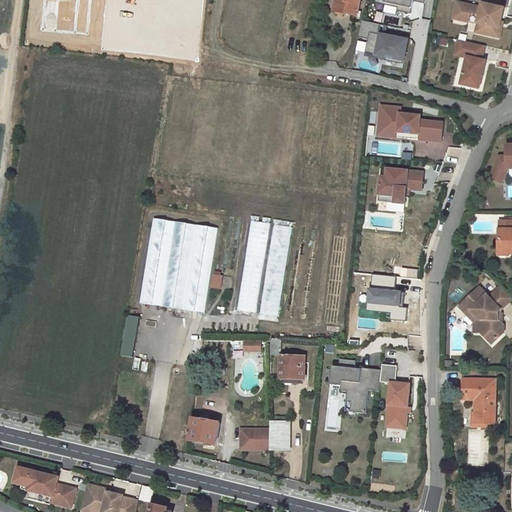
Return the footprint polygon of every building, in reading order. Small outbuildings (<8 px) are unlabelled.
[(360,0),(336,0),(334,9),(358,14),(360,0)] [(375,0),(375,2),(386,4),(382,23),(400,27),(403,12),(421,16),(424,0),(375,0)] [(501,23),(503,15),(499,15),(501,8),(482,3),(481,8),(457,3),(453,19),(468,23),(470,14),(480,16),(476,33),(494,37),(497,27),(500,28),(501,23)] [(500,38),(503,23),(501,23),(500,28),(497,27),(494,37),(500,38)] [(408,38),(370,31),(365,55),(403,62),(408,38)] [(364,51),(365,41),(357,40),(355,50),(364,51)] [(482,60),(485,46),(458,40),(457,46),(464,47),(462,56),(467,57),(461,84),(480,88),(486,61),(482,60)] [(462,56),(464,47),(457,46),(455,55),(462,56)] [(441,140),(442,121),(419,119),(419,114),(400,112),(400,106),(380,104),(377,134),(388,135),(388,130),(425,133),(424,138),(441,140)] [(424,138),(425,133),(388,130),(388,135),(424,138)] [(511,145),(507,146),(507,157),(499,157),(491,179),(502,184),(508,170),(508,168),(511,167),(511,145)] [(419,189),(421,172),(387,168),(386,177),(381,176),(378,200),(405,203),(406,192),(401,192),(402,188),(406,188),(419,189)] [(203,312),(216,227),(151,217),(138,302),(203,312)] [(500,224),(499,256),(507,256),(507,262),(511,261),(511,224),(510,225),(510,221),(504,220),(504,225),(500,224)] [(259,312),(279,315),(291,228),(273,226),(270,250),(262,249),(263,235),(254,234),(253,237),(260,238),(259,242),(247,241),(238,310),(259,312)] [(221,275),(212,273),(210,287),(219,289),(221,275)] [(394,278),(372,276),(371,287),(367,287),(364,309),(390,312),(389,321),(409,323),(411,307),(404,306),(405,292),(393,291),(394,278)] [(464,301),(482,320),(479,332),(489,344),(500,332),(502,325),(497,320),(498,311),(511,297),(500,285),(489,297),(479,287),(464,301)] [(482,320),(464,301),(458,307),(472,323),(470,330),(479,332),(482,320)] [(138,315),(125,314),(118,354),(131,356),(138,315)] [(270,341),(270,354),(279,354),(280,338),(270,338),(270,341)] [(259,340),(247,340),(247,350),(259,351),(259,340)] [(304,379),(305,357),(282,357),(281,378),(304,379)] [(379,391),(380,382),(381,370),(360,368),(359,375),(352,374),(354,360),(338,359),(337,366),(330,366),(328,382),(340,383),(339,391),(346,391),(352,392),(351,401),(350,412),(365,413),(367,390),(379,391)] [(381,370),(380,382),(390,382),(386,426),(406,428),(410,382),(395,381),(397,364),(381,363),(381,370)] [(493,422),(494,380),(462,379),(462,399),(477,399),(477,403),(475,403),(475,411),(475,422),(493,422)] [(470,411),(470,428),(493,428),(493,422),(475,422),(475,411),(470,411)] [(219,423),(192,419),(189,440),(215,444),(219,423)] [(270,449),(290,450),(290,423),(270,423),(270,429),(270,449)] [(254,449),(254,429),(241,429),(241,448),(254,449)] [(270,449),(270,429),(254,429),(254,449),(270,449)] [(59,477),(18,467),(14,482),(22,484),(21,489),(54,497),(52,503),(73,508),(77,490),(57,485),(59,477)] [(106,489),(87,484),(81,510),(89,511),(136,511),(138,501),(124,497),(124,496),(106,491),(106,489)] [(144,485),(140,500),(149,502),(153,488),(144,485)] [(469,488),(454,489),(455,508),(470,507),(469,488)] [(146,503),(143,511),(169,511),(167,511),(167,508),(146,503)]
